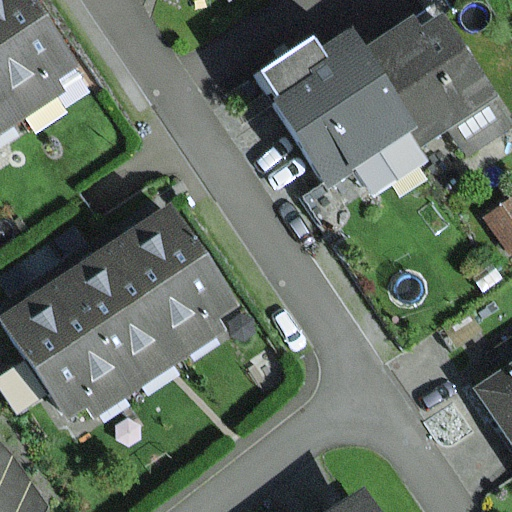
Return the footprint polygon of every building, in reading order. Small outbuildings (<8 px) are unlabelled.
[(0,0),(0,86),(14,108),(66,73),(16,0),(0,0)] [(430,19),(367,60),(407,122),(423,146),(487,105),(430,19)] [(407,122),(367,60),(354,42),(272,95),(325,175),(407,122)] [(0,117),(14,108),(0,86),(0,117)] [(225,312),(160,216),(110,250),(174,346),(225,312)] [(174,346),(110,250),(59,284),(123,380),(174,346)] [(446,355),(511,452),(511,277),(480,299),(495,321),(446,355)] [(123,380),(59,284),(8,318),(73,414),(123,380)] [(305,511),(347,511),(334,493),(305,511)]
